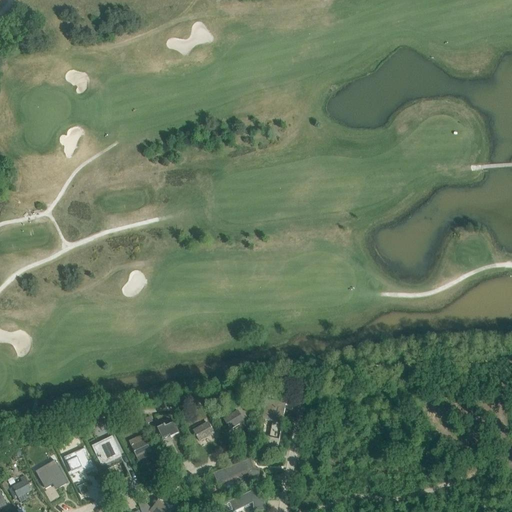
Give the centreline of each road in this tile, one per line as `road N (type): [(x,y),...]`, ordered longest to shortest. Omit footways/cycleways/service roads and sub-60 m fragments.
road 1 (track): [(0,437),(247,387),(511,362)]
road 2 (track): [(316,511),(434,490),(511,460)]
